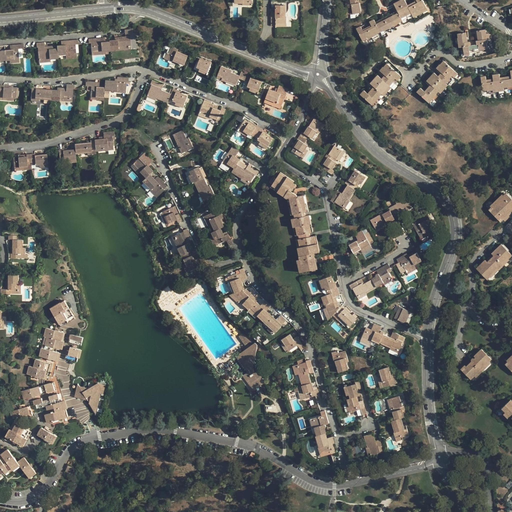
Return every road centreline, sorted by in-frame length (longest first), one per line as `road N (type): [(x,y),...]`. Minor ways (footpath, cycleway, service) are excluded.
road 1 (residential): [(349,481),(315,480),(258,448),(186,431),(94,435)]
road 2 (residential): [(322,75),(375,149),(449,204),(457,233),(441,281)]
road 3 (residential): [(242,255),(259,288),(308,343),(337,435)]
road 4 (residential): [(0,149),(42,144),(125,115),(145,69)]
road 5 (residential): [(289,139),(242,108),(145,69)]
road 6 (residential): [(242,255),(222,263),(202,253),(155,148)]
road 7 (residential): [(342,284),(325,190),(280,156)]
road 8 (residential): [(0,42),(111,33),(142,10)]
road 9 (residential): [(145,69),(0,79)]
road 10 (residential): [(94,435),(72,445),(42,494),(0,500)]
road 11 (residential): [(142,10),(257,55)]
road 12 (residential): [(511,57),(466,63),(443,49),(409,81)]
